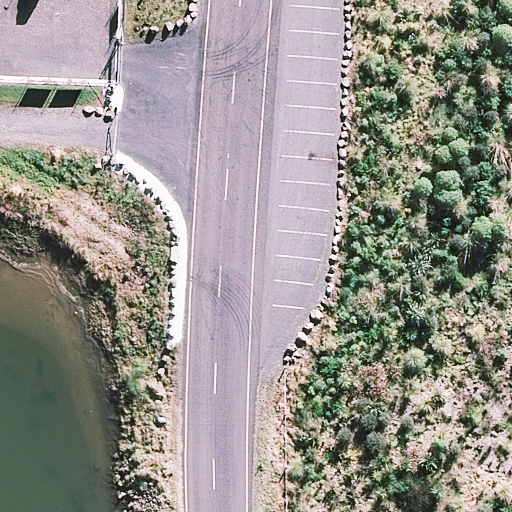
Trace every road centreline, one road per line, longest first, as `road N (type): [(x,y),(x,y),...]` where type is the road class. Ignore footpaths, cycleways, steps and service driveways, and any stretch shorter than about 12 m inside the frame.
road 1 (residential): [(214,511),(207,316),(237,0)]
road 2 (track): [(211,269),(158,256),(0,154)]
road 3 (track): [(219,163),(108,135),(0,129)]
